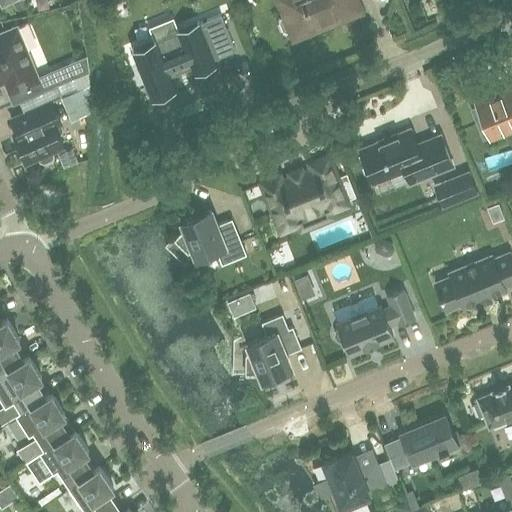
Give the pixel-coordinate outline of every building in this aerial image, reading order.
[(278,0),(282,9),(285,17),(282,18),(280,23),(284,31),(288,33),(291,32),(294,40),(363,12),(357,0),(278,0)] [(133,48),(131,49),(143,77),(143,76),(151,97),(173,88),(174,90),(176,89),(170,75),(191,66),(194,74),(196,74),(196,72),(214,64),(215,66),(217,65),(213,57),(233,49),(234,52),(236,51),(221,15),(200,23),(199,21),(197,22),(198,24),(179,32),(179,31),(177,32),(177,33),(157,41),(156,40),(154,41),(154,42),(134,50),(133,48)] [(0,82),(4,81),(9,95),(39,83),(17,28),(0,34),(0,82)] [(87,56),(67,65),(73,78),(89,71),(87,56)] [(10,117),(16,132),(13,134),(26,163),(39,158),(40,161),(44,163),(52,159),(53,156),(52,152),(63,147),(58,135),(62,134),(63,130),(60,124),(61,124),(51,101),(62,96),(57,85),(40,93),(45,103),(26,112),(25,110),(10,117)] [(484,138),(488,136),(490,140),(511,131),(511,87),(497,93),(499,98),(493,101),(492,97),(491,97),(475,103),(477,108),(472,110),(484,138)] [(410,183),(425,177),(453,165),(440,135),(417,145),(410,129),(392,136),(382,140),(383,140),(360,149),(373,183),(405,170),(410,183)] [(312,169),(303,173),(282,181),(280,176),(261,183),(281,231),(299,224),(297,217),(326,205),(329,212),(348,204),(328,156),(309,163),(312,169)] [(454,201),(446,181),(435,185),(443,206),(454,201)] [(497,224),(509,222),(506,208),(495,210),(497,224)] [(182,222),(184,228),(174,239),(188,252),(193,250),(197,259),(216,251),(222,264),(246,254),(232,219),(216,225),(210,210),(182,222)] [(451,276),(435,282),(438,291),(446,310),(462,304),(464,307),(505,290),(504,287),(511,283),(511,260),(509,252),(493,259),(491,256),(450,272),(451,276)] [(374,294),(334,311),(339,324),(337,325),(338,328),(336,331),(335,335),(337,338),(340,340),(343,341),(349,354),(393,336),(389,325),(398,321),(399,325),(414,319),(402,289),(387,295),(392,306),(383,310),(381,306),(379,307),(374,294)] [(251,352),(245,355),(245,374),(260,374),(263,381),(291,369),(285,354),(301,348),(293,326),(288,328),(282,314),(262,322),(267,336),(248,344),(251,352)] [(0,374),(29,356),(23,360),(13,343),(20,340),(7,319),(0,323),(0,374)] [(16,417),(52,394),(52,393),(45,397),(36,381),(42,377),(29,356),(0,374),(0,399),(5,408),(13,403),(20,414),(16,416),(16,417)] [(490,427),(511,417),(511,384),(509,385),(508,384),(492,391),(492,392),(479,398),(479,397),(477,398),(478,400),(478,399),(479,401),(474,402),(479,416),(484,414),(489,426),(488,426),(489,428),(490,427)] [(39,453),(40,454),(75,431),(75,430),(69,434),(59,418),(65,414),(52,394),(16,417),(29,437),(33,434),(43,451),(39,453)] [(459,445),(445,412),(398,431),(400,437),(388,442),(399,470),(440,453),(440,454),(449,450),(449,449),(459,445)] [(266,422),(223,448),(227,456),(231,463),(275,436),(270,430),(266,422)] [(57,471),(68,488),(99,467),(99,466),(93,470),(83,454),(89,451),(75,431),(40,454),(53,474),(57,471)] [(359,471),(353,456),(351,452),(337,458),(336,456),(323,461),(330,477),(313,484),(321,496),(335,491),(341,505),(343,511),(344,511),(371,501),(368,494),(388,486),(378,462),(359,471)] [(68,488),(84,511),(111,511),(119,507),(107,491),(113,487),(99,467),(68,488)] [(510,509),(502,511),(511,511),(511,503),(508,505),(510,509)]
